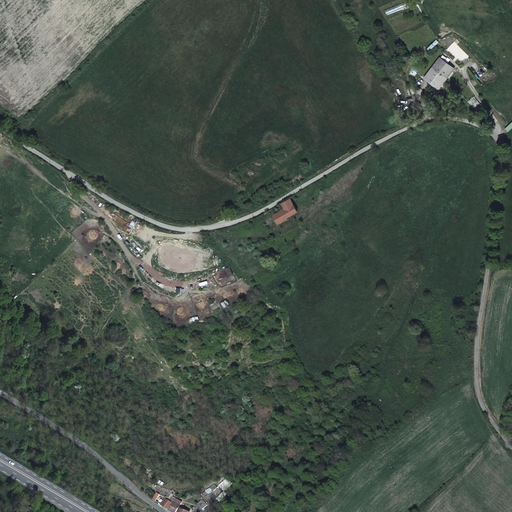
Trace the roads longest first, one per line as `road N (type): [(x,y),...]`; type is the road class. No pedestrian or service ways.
road 1 (unclassified): [(0,127),(119,205),(177,228),(212,227),(255,212),(427,122),(482,126),(499,155),(471,343),(473,394),(511,447)]
road 2 (unclassified): [(165,511),(61,424),(0,391)]
road 3 (track): [(70,174),(146,269),(179,285),(207,279)]
